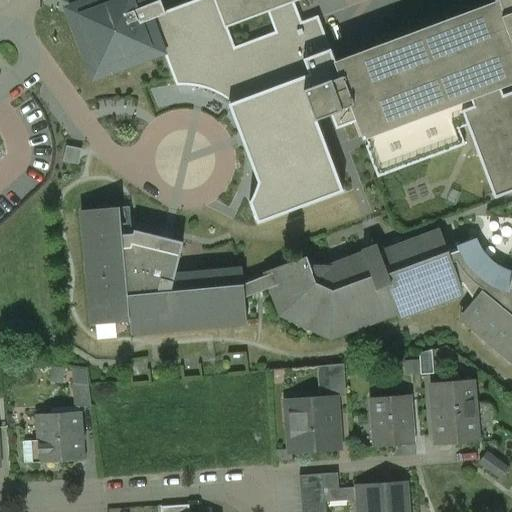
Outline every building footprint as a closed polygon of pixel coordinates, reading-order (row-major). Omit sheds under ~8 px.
[(145,0),(86,0),(64,8),(92,82),(166,55),(152,20),(165,15),(160,1),(147,6),(145,0)] [(213,0),(224,29),(302,0),(213,0)] [(497,2),(336,63),(339,70),(336,71),(335,69),(327,71),(326,73),(323,74),(326,81),(303,90),(288,50),(268,58),(275,75),(268,78),(241,88),(277,182),(293,175),(296,180),(312,174),(316,182),(336,175),(315,119),(351,105),(377,175),(461,144),(448,105),(456,102),(511,80),(511,11),(502,15),(497,2)] [(511,80),(456,102),(489,190),(511,180),(511,80)] [(66,146),(64,161),(79,162),(81,148),(66,146)] [(91,326),(130,322),(127,296),(121,235),(119,208),(81,211),(91,326)] [(183,243),(134,231),(134,235),(121,235),(127,296),(171,292),(176,275),(183,243)] [(511,274),(507,273),(493,265),(482,254),(474,240),(456,247),(457,249),(448,252),(440,231),(379,254),(377,247),(362,253),(363,255),(312,273),(306,257),(269,271),(270,275),(275,287),(284,312),(331,334),(382,315),(384,319),(462,290),(461,288),(463,286),(474,300),(462,314),(511,355),(511,274)] [(171,292),(127,296),(130,322),(131,334),(247,324),(245,298),(244,285),(242,269),(176,275),(171,292)] [(270,275),(244,285),(245,298),(275,287),(270,275)] [(421,351),(420,360),(410,360),(410,373),(434,373),(435,351),(421,351)] [(344,365),(329,366),(330,393),(345,392),(344,365)] [(88,386),(72,384),(74,409),(91,407),(88,386)] [(472,384),(433,387),(437,443),(476,440),(472,384)] [(410,396),(372,399),(375,447),(413,444),(410,396)] [(334,399),(289,402),(289,423),(291,454),(337,451),(334,399)] [(79,414),(37,417),(39,441),(23,442),(25,464),(82,460),(79,414)] [(337,474),(323,475),(324,488),(324,491),(338,490),(337,474)] [(323,475),(299,476),(300,490),(324,488),(323,475)] [(387,485),(354,487),(355,511),(406,511),(404,484),(402,484),(402,488),(387,489),(387,485)] [(324,488),(300,490),(301,502),(325,500),(324,491),(324,488)] [(325,511),(325,500),(301,502),(301,511),(325,511)]
